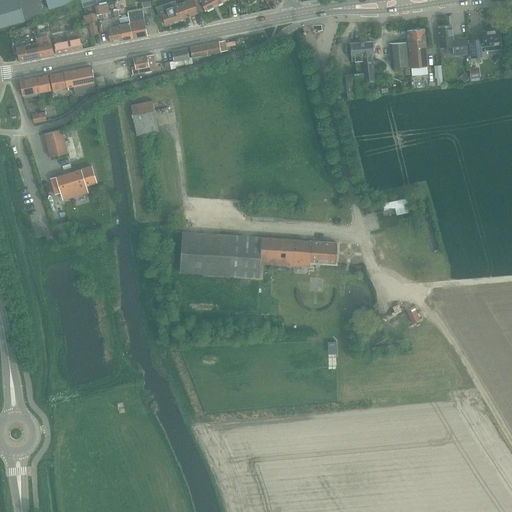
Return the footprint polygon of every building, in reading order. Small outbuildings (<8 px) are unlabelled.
[(3,0),(0,1),(0,28),(44,16),(39,0),(3,0)] [(60,6),(58,0),(45,0),(48,9),(53,8),(60,6)] [(174,1),(156,8),(160,21),(163,20),(164,24),(202,11),(199,3),(198,0),(186,0),(175,4),(174,1)] [(199,0),(205,10),(224,0),(223,0),(199,0)] [(96,13),(96,15),(103,13),(108,13),(108,10),(107,3),(94,5),(96,13)] [(130,23),(121,25),(120,25),(123,40),(147,36),(143,10),(128,13),(130,23)] [(85,24),(89,23),(96,22),(95,13),(95,12),(83,15),(85,24)] [(120,25),(121,25),(120,20),(119,21),(118,16),(114,17),(111,17),(113,26),(107,27),(110,43),(123,40),(120,25)] [(96,22),(89,23),(91,35),(98,34),(96,22)] [(438,28),(439,47),(453,46),(454,55),(468,54),(467,37),(453,38),(452,27),(438,28)] [(424,29),(407,31),(410,56),(411,68),(411,76),(427,74),(426,66),(428,66),(427,56),(426,49),(424,29)] [(69,41),(67,41),(69,52),(82,49),(78,30),(67,33),(69,41)] [(483,42),(480,42),(480,39),(469,40),(471,57),(482,56),(481,52),(501,49),(500,44),(501,44),(499,30),(482,31),(483,42)] [(69,52),(67,41),(65,41),(65,39),(63,40),(64,42),(54,44),(56,55),(69,52)] [(50,40),(38,42),(41,56),(41,58),(53,55),(50,40)] [(218,41),(190,48),(192,56),(192,57),(197,56),(208,54),(207,53),(215,52),(220,51),(218,41)] [(41,56),(38,42),(37,42),(37,43),(16,48),(18,58),(19,62),(41,58),(41,56)] [(373,42),(362,43),(363,56),(365,82),(373,81),(371,54),(374,53),(373,42)] [(391,58),(391,67),(394,67),(394,72),(402,71),(401,66),(408,66),(406,42),(389,43),(391,58)] [(356,74),(345,75),(347,95),(347,98),(365,97),(365,96),(364,82),(365,82),(363,56),(362,43),(350,44),(351,56),(352,62),(355,62),(356,74)] [(172,51),(174,61),(169,61),(170,69),(176,68),(176,67),(174,61),(182,60),(184,59),(185,61),(185,64),(185,65),(192,63),(191,57),(189,57),(187,48),(172,51)] [(133,59),(135,67),(132,68),(133,74),(142,72),(157,69),(155,64),(153,55),(133,59)] [(434,66),(435,78),(436,78),(437,86),(442,85),(441,65),(434,66)] [(75,96),(96,92),(91,67),(50,75),(53,90),(66,87),(68,97),(75,96)] [(479,77),(478,67),(469,68),(470,78),(479,77)] [(464,72),(460,77),(465,82),(470,78),(464,72)] [(48,75),(34,78),(37,91),(37,93),(51,90),(48,75)] [(37,91),(34,78),(20,81),(22,95),(37,93),(37,91)] [(130,105),(136,136),(158,132),(152,101),(130,105)] [(46,121),(45,112),(41,113),(32,114),(34,123),(46,121)] [(91,123),(66,130),(70,143),(95,136),(91,123)] [(52,153),(65,151),(59,125),(47,128),(52,153)] [(81,169),(55,177),(60,193),(62,200),(63,200),(88,192),(86,186),(97,183),(92,166),(81,170),(81,169)] [(74,237),(66,216),(56,220),(63,241),(74,237)] [(301,266),(303,239),(182,232),(180,272),(260,277),(261,264),(301,266)] [(311,240),(303,239),(301,266),(310,267),(310,265),(312,265),(312,262),(335,263),(337,242),(311,241),(311,240)] [(414,307),(406,311),(412,323),(420,319),(414,307)] [(387,319),(376,321),(378,332),(389,331),(387,319)]
